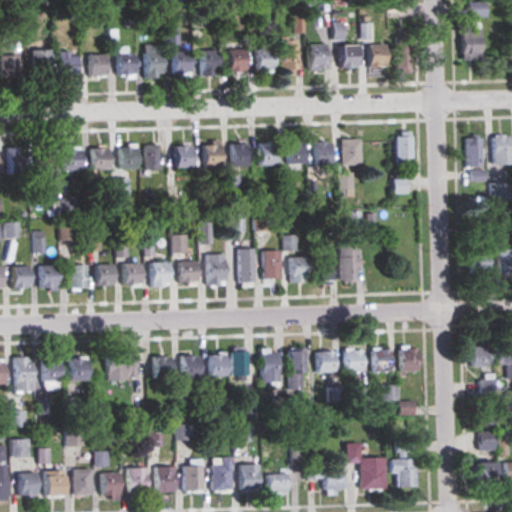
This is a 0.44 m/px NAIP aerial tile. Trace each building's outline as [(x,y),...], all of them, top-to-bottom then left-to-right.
[(482,2),(464,2),(464,18),(482,18),(482,2)] [(339,39),(339,24),(328,24),(328,39),(339,39)] [(476,26),(457,26),(457,60),(476,60),(476,26)] [(406,69),(406,37),(391,37),(391,69),(406,69)] [(276,39),(276,73),(293,73),(293,39),(276,39)] [(139,78),(157,78),(157,44),(139,44),(139,78)] [(303,45),(303,70),(320,70),(320,45),(303,45)] [(334,68),(353,68),(353,45),(334,45),(334,68)] [(380,45),(362,45),(362,67),(380,67),(380,45)] [(269,49),(251,49),(251,72),(269,72),(269,49)] [(48,77),(48,50),(27,50),(27,77),(48,77)] [(213,76),(213,50),(195,50),(195,76),(213,76)] [(241,50),(222,50),(222,71),(241,71),(241,50)] [(55,52),(55,75),(75,75),(75,52),(55,52)] [(130,52),(112,52),(112,74),(130,74),(130,52)] [(185,74),(185,52),(167,52),(167,74),(185,74)] [(0,78),(13,79),(13,56),(0,55),(0,78)] [(102,55),(84,55),(84,76),(102,76),(102,55)] [(409,133),(392,133),(392,162),(409,162),(409,133)] [(509,167),(509,137),(489,137),(489,174),(503,174),(503,167),(509,167)] [(479,138),(462,139),(463,168),(479,168),(479,138)] [(358,165),(358,139),(336,139),(336,165),(358,165)] [(199,165),(216,165),(216,142),(199,142),(199,165)] [(328,142),(306,142),(306,168),(328,168),(328,142)] [(254,165),(273,165),(273,143),(254,143),(254,165)] [(300,164),(300,143),(282,143),(282,164),(300,164)] [(132,144),(113,144),(113,169),(132,169),(132,144)] [(226,144),(226,166),(245,166),(245,144),(226,144)] [(140,145),(140,169),(155,169),(155,145),(140,145)] [(170,146),(170,167),(188,167),(188,146),(170,146)] [(19,148),(1,148),(1,173),(19,173),(19,148)] [(105,148),(86,148),(86,170),(105,170),(105,148)] [(78,149),(56,149),(56,171),(78,171),(78,149)] [(31,172),(50,172),(50,150),(31,150),(31,172)] [(110,196),(127,196),(127,178),(110,178),(110,196)] [(390,194),(405,194),(405,179),(390,179),(390,194)] [(488,183),(488,201),(507,201),(507,183),(488,183)] [(72,198),(54,198),(54,216),(72,216),(72,198)] [(241,232),(241,213),(224,213),(224,232),(241,232)] [(251,231),(264,230),(264,215),(251,216),(251,231)] [(56,240),(74,240),(74,221),(56,221),(56,240)] [(2,237),(15,237),(15,222),(2,222),(2,237)] [(195,222),(196,244),(209,244),(208,222),(195,222)] [(96,235),(85,235),(86,250),(96,250),(96,235)] [(182,236),(168,236),(168,253),(182,253),(182,236)] [(294,236),(279,236),(279,252),(294,252),(294,236)] [(355,243),(336,243),(336,282),(355,282),(355,243)] [(235,250),(235,287),(249,287),(249,250),(235,250)] [(511,274),(511,250),(493,250),(493,275),(511,274)] [(258,279),(276,279),(276,251),(258,251),(258,279)] [(467,274),(485,274),(485,251),(467,251),(467,274)] [(220,254),(202,254),(202,285),(220,285),(220,254)] [(303,256),(284,256),(284,282),(303,282),(303,256)] [(192,261),(171,261),(171,282),(192,282),(192,261)] [(328,283),(328,262),(310,262),(310,283),(328,283)] [(146,263),(146,287),(164,287),(164,263),(146,263)] [(91,264),(91,286),(108,286),(108,264),(91,264)] [(136,264),(118,264),(118,285),(136,285),(136,264)] [(34,265),(34,290),(53,290),(53,265),(34,265)] [(66,265),(66,289),(83,289),(83,265),(66,265)] [(26,266),(7,266),(7,287),(26,287),(26,266)] [(511,345),(495,345),(495,366),(504,366),(504,379),(511,379),(511,345)] [(468,347),(468,367),(488,367),(488,347),(468,347)] [(300,348),(284,348),(284,389),(300,389),(300,348)] [(340,349),(340,372),(359,372),(359,349),(340,349)] [(386,349),(369,349),(369,371),(386,371),(386,349)] [(414,349),(396,349),(396,371),(414,371),(414,349)] [(258,384),(276,384),(276,350),(258,350),(258,384)] [(312,352),(312,374),(331,374),(331,352),(312,352)] [(104,381),(132,381),(132,353),(104,353),(104,381)] [(245,353),(228,353),(228,378),(245,378),(245,353)] [(205,377),(223,377),(223,354),(205,354),(205,377)] [(177,379),(196,379),(196,356),(177,356),(177,379)] [(84,381),(84,357),(65,358),(65,381),(84,381)] [(168,379),(168,357),(148,357),(148,379),(168,379)] [(29,358),(10,358),(10,392),(29,391),(29,358)] [(56,359),(39,359),(39,389),(56,389),(56,359)] [(492,398),(492,377),(477,377),(477,398),(492,398)] [(367,386),(351,386),(351,402),(367,402),(367,386)] [(325,402),(339,402),(339,388),(325,388),(325,402)] [(122,408),(122,425),(144,425),(144,408),(122,408)] [(190,439),(190,425),(174,425),(174,439),(190,439)] [(246,441),(246,425),(232,425),(232,441),(246,441)] [(475,432),(475,450),(492,450),(492,432),(475,432)] [(26,439),(8,439),(8,458),(26,458),(26,439)] [(409,450),(408,441),(394,443),(394,451),(409,450)] [(380,458),(355,458),(355,444),(342,444),(342,463),(355,463),(355,489),(380,489),(380,458)] [(92,467),(104,467),(104,451),(92,451),(92,467)] [(208,491),(227,491),(227,458),(208,458),(208,491)] [(386,459),(386,474),(393,474),(393,487),(412,487),(412,459),(386,459)] [(181,491),(199,491),(199,460),(181,460),(181,491)] [(511,481),(511,462),(499,463),(499,481),(511,481)] [(471,463),(471,486),(489,486),(489,463),(471,463)] [(235,491),(255,491),(255,465),(235,465),(235,491)] [(315,465),(304,465),(304,479),(318,479),(318,490),(339,490),(340,471),(315,471),(315,465)] [(171,467),(152,467),(152,493),(171,493),(171,467)] [(144,494),(144,469),(124,469),(124,494),(144,494)] [(67,470),(67,496),(88,496),(88,470),(67,470)] [(39,497),(59,497),(59,471),(39,471),(39,497)] [(116,501),(116,473),(97,473),(97,501),(116,501)] [(13,474),(13,498),(32,498),(32,474),(13,474)] [(262,492),(284,492),(284,475),(262,475),(262,492)]
